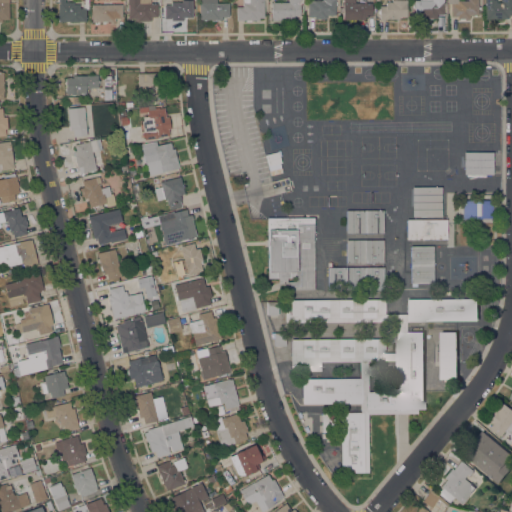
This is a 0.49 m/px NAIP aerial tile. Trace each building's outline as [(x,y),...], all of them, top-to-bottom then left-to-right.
[(0,22),(0,0),(8,0),(8,19),(1,19),(1,22),(0,22)] [(79,0),(79,8),(84,8),(84,7),(82,7),(82,4),(84,4),(84,0),(88,0),(88,9),(85,9),(85,21),(59,22),(59,19),(58,19),(58,0),(79,0)] [(157,17),(150,17),(150,21),(134,21),(134,19),(128,19),(128,4),(127,4),(127,0),(150,0),(150,3),(157,3),(157,17)] [(182,2),(182,0),(192,0),(192,17),(190,17),(190,18),(187,18),(187,17),(183,17),(183,21),(178,21),(173,21),(173,20),(171,20),(171,18),(164,18),(164,6),(161,6),(161,0),(172,0),(172,2),(182,2)] [(199,0),(216,0),(216,3),(229,3),(229,16),(221,16),(221,20),(217,20),(214,22),(210,22),(209,20),(199,20),(199,0)] [(263,0),(263,18),(259,18),(259,20),(251,20),(251,21),(245,21),(245,20),(236,20),(236,7),(242,7),(242,0),(263,0)] [(303,0),(303,3),(299,3),(300,15),(293,16),(294,20),(271,20),(271,3),(288,2),(288,0),(303,0)] [(338,0),(338,12),(335,12),(335,15),(326,15),(326,19),(314,19),(314,16),(307,16),(307,0),(338,0)] [(372,17),(367,17),(367,13),(366,13),(366,16),(365,16),(365,19),(343,20),(343,12),(339,12),(339,7),(343,7),(343,3),(343,0),(354,0),(354,3),(371,3),(372,17)] [(406,0),(406,17),(399,17),(399,19),(379,19),(379,6),(386,6),(386,2),(392,2),(392,0),(406,0)] [(444,0),(444,1),(443,1),(443,14),(436,14),(436,18),(414,18),(414,0),(444,0)] [(468,1),(468,0),(478,0),(478,7),(480,7),(480,9),(478,9),(478,15),(476,15),(476,16),(473,16),(473,15),(469,15),(469,19),(464,19),(464,20),(459,20),(459,19),(457,19),(457,18),(455,18),(455,16),(451,16),(451,4),(448,4),(448,0),(457,0),(457,1),(468,1)] [(496,0),(496,2),(501,2),(501,0),(511,0),(511,15),(508,15),(508,18),(485,19),(485,10),(484,10),(484,0),(496,0)] [(92,22),(91,4),(121,4),(121,18),(115,18),(115,21),(92,22)] [(144,97),(144,95),(137,95),(137,86),(137,73),(162,73),(162,79),(165,79),(165,97),(144,97)] [(86,76),(86,75),(97,75),(97,81),(98,81),(98,87),(86,87),(86,95),(65,95),(65,92),(65,90),(64,90),(64,87),(66,87),(66,84),(64,84),(64,81),(66,81),(66,78),(72,78),(72,75),(76,75),(76,76),(86,76)] [(66,97),(80,96),(81,104),(66,105),(66,97)] [(67,108),(84,107),(85,120),(88,119),(89,127),(86,127),(87,136),(73,137),(72,130),(69,130),(67,108)] [(165,117),(168,116),(170,128),(168,129),(169,135),(143,139),(141,121),(143,121),(142,117),(148,116),(147,112),(139,113),(138,109),(154,107),(154,109),(164,108),(165,117)] [(89,141),(95,139),(98,150),(91,151),(96,169),(82,173),(81,168),(78,168),(78,167),(77,167),(73,151),(75,150),(74,145),(89,141)] [(148,175),(140,144),(155,140),(157,145),(170,142),(172,149),(174,148),(175,152),(174,152),(178,167),(161,172),(148,175)] [(0,142),(9,141),(13,168),(0,170),(0,142)] [(282,172),(270,175),(268,166),(265,155),(277,151),(279,150),(281,156),(279,156),(281,162),(279,163),(282,172)] [(492,174),(482,174),(482,177),(467,176),(467,174),(464,174),(464,152),(492,152),(492,174)] [(16,181),(17,181),(18,189),(18,193),(13,194),(15,201),(1,203),(0,197),(0,179),(15,176),(16,181)] [(115,204),(106,206),(105,203),(89,207),(87,198),(84,199),(83,196),(81,196),(80,189),(81,189),(81,187),(83,187),(81,181),(99,176),(101,184),(99,185),(100,188),(108,186),(110,195),(113,195),(115,204)] [(153,188),(161,186),(159,182),(180,177),(184,194),(179,195),(179,196),(180,196),(181,199),(180,201),(181,207),(170,209),(169,204),(168,205),(166,198),(164,199),(164,198),(156,200),(153,188)] [(441,216),(412,217),(412,187),(441,187),(441,216)] [(492,200),(492,218),(462,218),(462,200),(492,200)] [(0,211),(18,207),(21,216),(24,215),(27,227),(25,227),(26,234),(13,237),(12,231),(9,231),(7,221),(0,222),(0,211)] [(118,208),(122,221),(120,222),(121,229),(123,228),(126,239),(110,242),(98,244),(96,237),(93,238),(92,233),(90,233),(89,227),(90,227),(89,223),(88,224),(87,220),(89,220),(88,216),(118,208)] [(173,211),(173,212),(186,209),(187,215),(190,214),(191,215),(192,215),(193,220),(192,220),(196,236),(180,240),(180,241),(164,245),(163,241),(162,240),(162,237),(162,236),(161,230),(160,229),(159,226),(160,225),(157,215),(173,211)] [(383,210),(383,233),(346,233),(346,210),(383,210)] [(359,379),(359,361),(320,362),(320,371),(291,371),(290,339),(385,339),(385,354),(396,354),(396,333),(396,321),(384,321),(290,322),(285,322),(284,289),(267,289),(267,217),(313,217),(314,289),(291,289),(291,300),(384,299),(384,314),(407,314),(407,299),(477,299),(478,321),(407,321),(406,321),(406,333),(423,333),(424,409),(417,409),(417,413),(367,414),(368,472),(363,472),(340,472),(340,413),(360,412),(360,403),(302,404),(302,379),(359,379)] [(446,219),(446,239),(406,239),(406,219),(446,219)] [(0,246),(29,239),(29,240),(31,239),(38,266),(24,269),(23,262),(17,264),(17,265),(14,266),(13,265),(0,267),(0,246)] [(155,239),(157,245),(161,244),(162,248),(148,251),(146,242),(155,239)] [(383,240),(383,262),(346,262),(345,240),(383,240)] [(187,273),(177,276),(173,262),(183,259),(180,246),(193,243),(195,249),(199,248),(202,261),(200,262),(202,270),(187,274),(187,273)] [(433,246),(433,283),(410,283),(410,246),(433,246)] [(114,249),(121,276),(107,279),(106,273),(102,274),(97,253),(114,249)] [(327,262),(331,262),(331,267),(383,267),(383,289),(328,290),(327,262)] [(151,265),(153,273),(146,274),(141,275),(140,268),(151,265)] [(18,280),(18,278),(39,273),(43,290),(38,291),(40,300),(26,304),(24,295),(19,296),(19,295),(7,297),(3,284),(18,280)] [(151,275),(156,295),(151,296),(151,299),(147,300),(147,297),(146,298),(143,287),(138,288),(136,279),(151,275)] [(202,277),(205,286),(208,285),(211,297),(208,298),(210,304),(182,312),(173,285),(202,277)] [(113,319),(109,304),(108,304),(107,299),(108,299),(107,295),(109,295),(108,289),(121,285),(123,292),(126,291),(127,295),(132,294),(131,289),(136,288),(137,293),(140,292),(145,311),(113,319)] [(278,302),(278,315),(266,315),(266,301),(278,302)] [(44,304),(46,313),(49,313),(52,324),(50,325),(52,331),(38,335),(37,328),(22,332),(19,323),(25,322),(24,318),(29,317),(27,308),(44,304)] [(198,320),(197,314),(210,311),(212,317),(215,317),(220,339),(194,345),(191,333),(190,333),(188,322),(198,320)] [(143,325),(161,324),(160,314),(143,316),(143,325)] [(178,317),(181,330),(169,333),(166,320),(178,317)] [(148,346),(122,353),(115,325),(123,323),(122,320),(129,318),(129,321),(141,318),(148,346)] [(285,345),(274,345),(274,338),(271,338),(271,332),(285,332),(285,345)] [(457,332),(457,380),(440,380),(440,332),(457,332)] [(50,365),(51,367),(15,377),(12,365),(16,363),(16,361),(28,358),(24,344),(39,340),(39,341),(52,337),(52,336),(57,335),(60,347),(58,348),(62,362),(50,365)] [(206,347),(206,348),(219,345),(220,351),(224,350),(227,361),(230,372),(213,376),(213,377),(202,379),(195,350),(206,347)] [(147,356),(149,362),(157,360),(162,380),(135,387),(133,378),(129,379),(126,368),(129,367),(127,361),(147,356)] [(0,366),(7,365),(8,371),(0,373),(0,366)] [(52,373),(51,371),(56,369),(57,372),(64,370),(67,382),(66,382),(67,387),(62,388),(64,395),(51,398),(49,392),(37,395),(34,384),(44,382),(42,376),(52,373)] [(224,409),(223,402),(220,403),(220,404),(208,407),(206,400),(204,395),(200,396),(199,392),(203,390),(202,385),(229,379),(232,379),(238,405),(224,409)] [(167,418),(144,424),(142,417),(139,418),(134,396),(150,392),(152,398),(162,396),(167,418)] [(19,404),(12,406),(11,398),(18,396),(19,404)] [(69,402),(71,409),(73,408),(78,428),(65,431),(63,425),(60,426),(58,419),(56,420),(55,416),(46,418),(44,409),(52,407),(52,406),(69,402)] [(511,435),(506,431),(501,437),(490,429),(494,424),(490,422),(503,403),(511,409),(511,435)] [(224,413),(218,415),(215,407),(222,405),(224,413)] [(334,412),(334,432),(322,432),(321,413),(334,412)] [(212,419),(220,416),(221,418),(237,413),(240,421),(243,420),(247,431),(245,432),(247,439),(227,445),(226,444),(221,446),(212,419)] [(190,416),(193,425),(177,430),(182,448),(171,451),(169,446),(167,446),(169,453),(156,457),(154,451),(151,452),(147,441),(146,442),(143,433),(147,432),(146,429),(190,416)] [(28,438),(20,440),(18,433),(27,431),(28,438)] [(482,458),(490,465),(484,472),(466,456),(470,451),(467,449),(482,431),(495,442),(482,458)] [(79,444),(83,443),(86,455),(83,455),(85,462),(72,465),(72,464),(66,466),(65,460),(61,461),(58,450),(56,450),(53,442),(60,440),(60,439),(76,435),(79,444)] [(0,448),(14,444),(18,457),(15,458),(16,464),(8,466),(8,467),(6,468),(8,477),(0,479),(0,448)] [(254,444),(256,449),(256,448),(259,454),(260,454),(262,455),(263,456),(263,457),(263,460),(256,463),(259,469),(246,475),(236,473),(229,457),(254,444)] [(32,456),(36,469),(23,473),(19,460),(32,456)] [(183,480),(184,479),(185,482),(184,482),(184,484),(168,490),(168,489),(166,490),(160,478),(158,474),(159,474),(156,465),(168,460),(171,466),(173,465),(172,462),(183,457),(187,467),(179,470),(183,480)] [(468,476),(467,474),(463,478),(475,487),(461,504),(453,497),(449,503),(437,493),(442,488),(440,486),(446,479),(443,477),(451,468),(453,469),(460,460),(473,470),(468,476)] [(219,462),(222,469),(215,472),(212,466),(219,462)] [(97,488),(95,489),(96,491),(80,497),(79,494),(77,495),(74,487),(73,487),(72,484),(73,484),(70,474),(90,467),(97,488)] [(206,478),(213,474),(215,480),(209,483),(206,478)] [(267,474),(271,480),(273,479),(283,497),(272,503),(273,505),(261,511),(255,500),(247,504),(239,490),(267,474)] [(46,498),(35,502),(28,484),(40,479),(46,498)] [(48,486),(59,482),(61,486),(62,486),(67,497),(66,497),(69,506),(58,510),(48,486)] [(201,482),(208,497),(199,501),(204,511),(177,511),(170,498),(201,482)] [(0,485),(6,483),(7,485),(10,484),(13,494),(15,494),(16,495),(26,492),(29,504),(20,507),(20,508),(7,511),(0,511),(0,485)] [(432,507),(422,502),(428,492),(437,498),(432,507)] [(235,498),(230,502),(226,496),(232,493),(235,498)] [(72,511),(71,509),(102,496),(108,511),(72,511)] [(227,503),(231,508),(229,509),(230,510),(228,511),(227,510),(226,511),(223,506),(227,503)] [(272,511),(285,503),(291,511),(293,509),(295,511),(272,511)]
